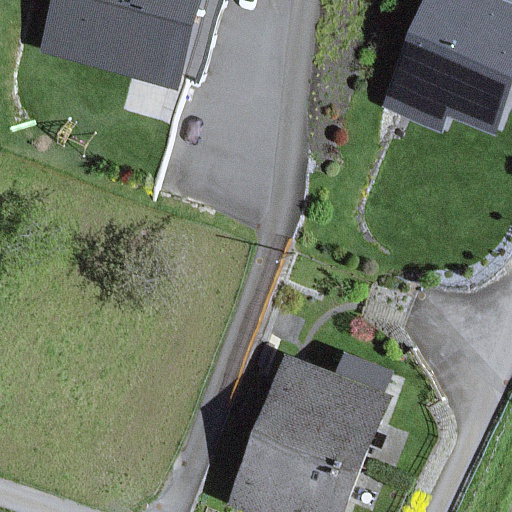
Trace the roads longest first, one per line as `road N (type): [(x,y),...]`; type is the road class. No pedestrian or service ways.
road 1 (residential): [(172,511),(281,234),(309,0)]
road 2 (residential): [(437,511),(511,315)]
